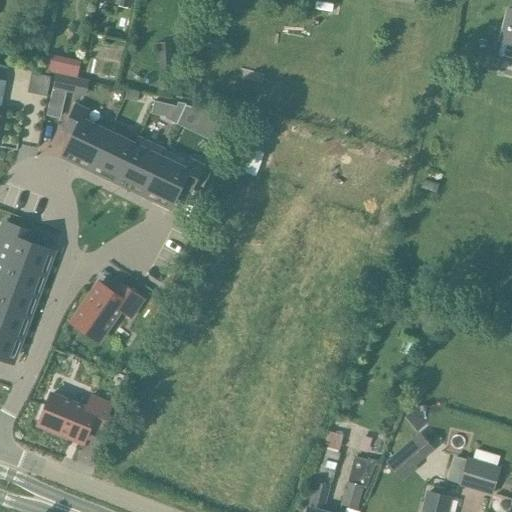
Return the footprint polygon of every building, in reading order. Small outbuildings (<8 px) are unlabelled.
[(133,0),(115,0),(114,5),(132,9),(133,0)] [(511,10),(508,9),(500,40),(502,41),(498,56),(511,59),(511,10)] [(173,71),(171,49),(159,50),(160,72),(173,71)] [(81,61),(46,53),(42,70),(48,71),(77,77),(81,61)] [(56,73),(46,116),(61,119),(67,92),(85,96),(89,81),(56,73)] [(42,75),(38,95),(47,97),(51,77),(42,75)] [(456,76),(454,86),(464,88),(466,78),(456,76)] [(176,82),(162,79),(159,93),(174,96),(176,82)] [(127,90),(125,99),(137,102),(139,92),(127,90)] [(155,101),(152,113),(166,117),(169,105),(155,101)] [(94,165),(110,132),(84,120),(88,111),(87,110),(86,111),(85,111),(75,105),(63,129),(75,134),(66,152),(68,153),(68,152),(94,165)] [(210,111),(200,134),(220,144),(230,119),(220,114),(210,111)] [(120,177),(140,137),(138,136),(134,144),(110,132),(94,165),(120,177)] [(146,190),(165,149),(140,137),(120,177),(146,190)] [(251,148),(243,171),(256,176),(264,152),(251,148)] [(146,190),(160,196),(171,202),(172,203),(181,185),(192,191),(203,167),(199,165),(192,162),(192,161),(191,160),(186,169),(185,168),(162,157),(166,149),(165,149),(146,190)] [(0,253),(0,258),(40,274),(47,253),(47,252),(48,253),(48,252),(26,243),(31,231),(5,222),(1,234),(0,233),(0,235),(6,237),(0,253)] [(0,283),(32,295),(40,274),(0,258),(0,283)] [(0,307),(24,316),(32,295),(0,283),(0,307)] [(98,287),(72,324),(73,325),(73,324),(94,339),(94,338),(98,341),(99,341),(99,340),(107,330),(120,312),(130,319),(144,299),(122,284),(114,295),(109,291),(100,285),(101,284),(100,283),(98,287)] [(0,331),(16,338),(16,337),(24,316),(0,307),(0,331)] [(16,338),(0,331),(0,357),(8,360),(9,359),(8,359),(16,338)] [(39,423),(38,424),(71,437),(72,436),(71,436),(71,435),(72,434),(72,433),(80,437),(85,438),(90,425),(103,430),(113,406),(90,396),(85,408),(65,399),(64,400),(53,395),(51,394),(51,396),(49,400),(49,399),(39,423)] [(343,435),(328,431),(324,447),(339,451),(343,435)] [(412,440),(387,463),(401,478),(426,456),(412,440)] [(340,453),(324,449),(308,509),(307,509),(306,511),(321,511),(323,504),(324,504),(330,480),(333,481),(340,453)] [(340,504),(357,509),(364,487),(366,487),(376,465),(354,458),(347,482),(340,504)] [(452,481),(459,483),(458,485),(492,496),(500,468),(468,458),(467,460),(459,458),(452,481)] [(446,511),(450,497),(429,491),(423,511),(446,511)]
